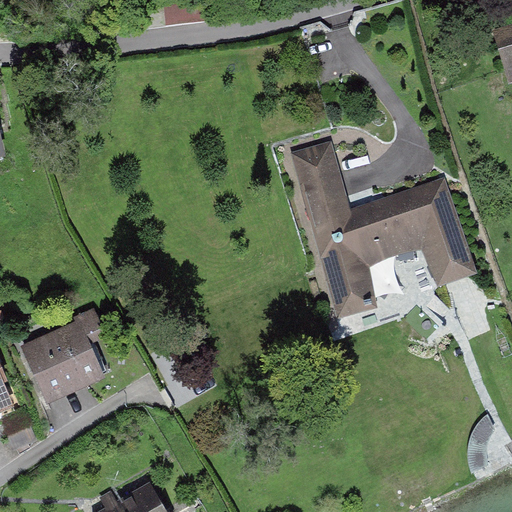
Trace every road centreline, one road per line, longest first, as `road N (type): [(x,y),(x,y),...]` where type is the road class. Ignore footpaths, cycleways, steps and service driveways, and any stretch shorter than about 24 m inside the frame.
road 1 (residential): [(352,0),(227,33),(68,54),(0,51)]
road 2 (residential): [(0,485),(149,392)]
